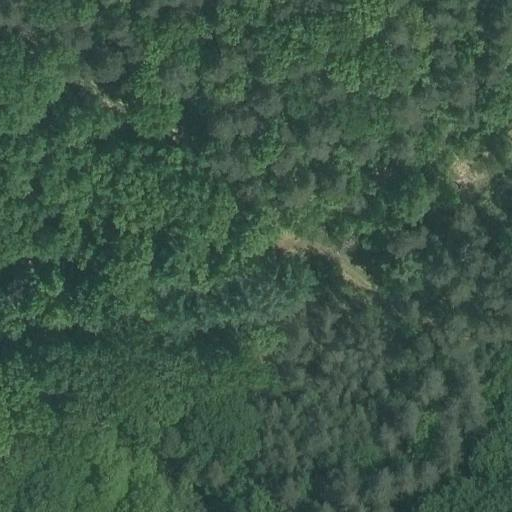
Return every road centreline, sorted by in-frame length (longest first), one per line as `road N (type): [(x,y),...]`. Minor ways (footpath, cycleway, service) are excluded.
road 1 (track): [(0,7),(302,214)]
road 2 (track): [(302,214),(116,284),(0,310)]
road 3 (track): [(302,214),(511,54)]
road 4 (track): [(511,366),(302,214)]
